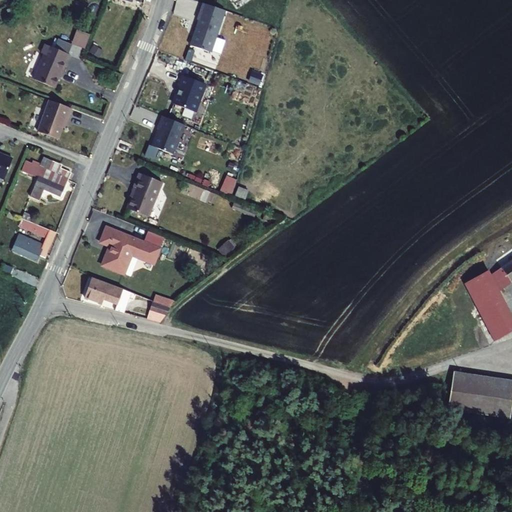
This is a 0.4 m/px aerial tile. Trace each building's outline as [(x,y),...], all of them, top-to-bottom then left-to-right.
[(197,20),(198,20),(190,45),(211,52),(222,19),(200,12),(197,20)] [(71,43),(85,48),(90,33),(76,29),(71,43)] [(72,44),(68,54),(80,59),(84,49),(72,44)] [(68,55),(44,45),(40,54),(43,55),(33,80),(53,89),(63,64),(65,64),(68,55)] [(173,104),(194,112),(205,83),(182,75),(177,89),(178,90),(173,104)] [(66,121),(71,108),(63,105),(49,99),(37,131),(57,138),(64,121),(66,121)] [(159,132),(152,148),(172,156),(184,127),(163,118),(157,131),(159,132)] [(205,137),(201,148),(218,154),(221,143),(205,137)] [(0,176),(3,178),(12,157),(0,152),(0,176)] [(39,167),(36,175),(38,176),(30,197),(39,200),(44,189),(60,196),(71,172),(59,167),(57,173),(48,170),(52,160),(43,156),(39,167)] [(35,177),(36,175),(39,167),(25,161),(21,171),(35,177)] [(166,183),(144,173),(138,186),(140,187),(132,206),(152,216),(166,183)] [(230,195),(237,179),(226,175),(219,191),(230,195)] [(193,186),(190,196),(212,203),(215,193),(193,186)] [(238,186),(235,196),(245,199),(248,189),(238,186)] [(233,204),(231,209),(254,216),(255,211),(233,204)] [(28,221),(29,221),(32,216),(24,212),(22,218),(28,221)] [(29,221),(28,221),(28,222),(21,219),(19,226),(45,237),(42,245),(19,235),(13,250),(35,260),(40,251),(45,254),(55,232),(29,221)] [(135,236),(109,225),(103,240),(115,245),(113,250),(109,248),(103,263),(125,272),(133,254),(154,262),(161,247),(144,240),(143,242),(134,238),(135,236)] [(224,257),(235,247),(228,239),(217,249),(224,257)] [(511,259),(491,275),(498,293),(500,291),(511,282),(511,259)] [(491,275),(490,271),(464,285),(493,341),(511,331),(511,315),(507,306),(500,291),(498,293),(491,275)] [(122,290),(92,278),(82,298),(100,304),(102,299),(117,305),(122,290)] [(169,309),(153,303),(149,311),(165,317),(167,315),(169,309)] [(511,401),(511,381),(455,373),(448,409),(509,419),(511,401)]
